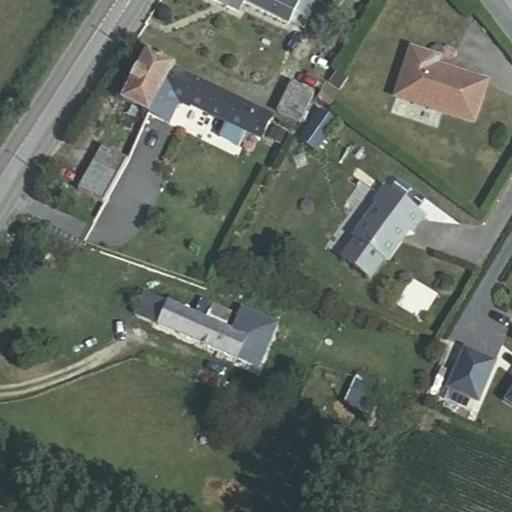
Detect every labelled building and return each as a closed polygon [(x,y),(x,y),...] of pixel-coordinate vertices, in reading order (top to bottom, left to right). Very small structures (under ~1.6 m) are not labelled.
[(306,32),(315,13),(320,2),(315,0),(211,0),(211,1),(238,14),(242,6),(288,27),(291,25),(306,32)] [(410,48),(394,97),(474,124),(488,82),(438,65),(440,58),(410,48)] [(150,117),(163,93),(174,71),(176,67),(149,53),(147,58),(137,53),(128,71),(139,76),(124,104),(150,117)] [(303,76),(325,89),(333,75),(311,62),(303,76)] [(274,121),(174,71),(163,93),(150,117),(170,128),(182,102),(225,123),(220,132),(223,140),(234,145),(241,143),(246,133),(264,142),(267,138),(274,121)] [(278,115),(300,126),(314,96),(292,86),(278,115)] [(340,123),(321,111),(299,141),(317,154),(340,123)] [(289,128),(274,121),(267,138),(281,145),(289,128)] [(99,215),(127,163),(103,150),(80,192),(93,199),(88,209),(99,215)] [(138,176),(125,169),(111,195),(124,202),(138,176)] [(376,204),(352,235),(387,260),(410,229),(413,231),(423,217),(384,188),(374,202),(376,204)] [(253,367),(263,344),(226,328),(232,316),(214,309),(209,321),(169,303),(159,325),(253,367)] [(476,400),(494,362),(465,349),(448,387),(476,400)] [(190,453),(205,459),(213,443),(198,436),(190,453)]
